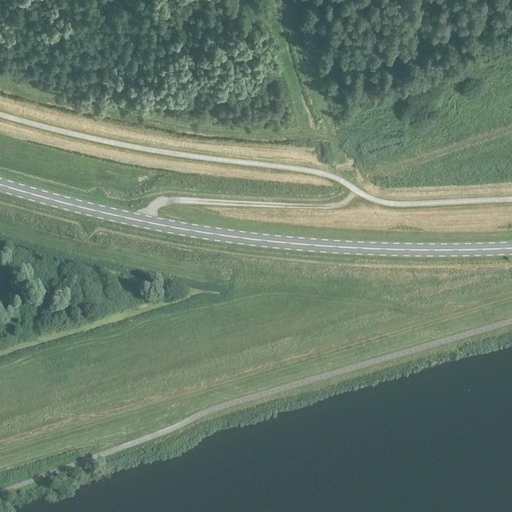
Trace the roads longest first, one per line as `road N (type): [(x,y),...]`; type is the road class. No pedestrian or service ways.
road 1 (secondary): [(0,185),(240,238),(511,248)]
road 2 (track): [(141,221),(164,201),(338,204),(367,178),(511,130)]
road 3 (track): [(339,182),(290,0)]
